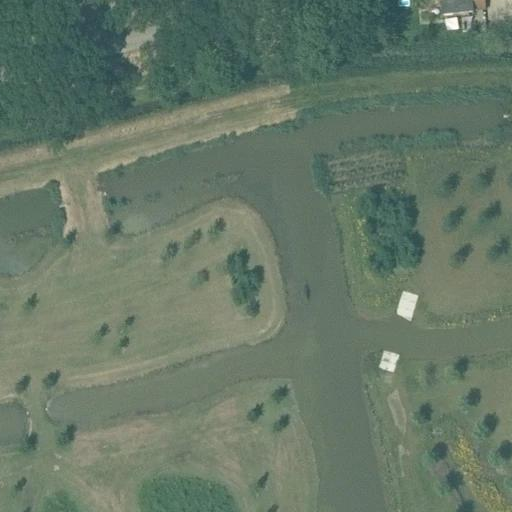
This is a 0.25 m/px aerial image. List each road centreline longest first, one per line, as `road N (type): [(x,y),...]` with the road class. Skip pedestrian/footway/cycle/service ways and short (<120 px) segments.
road 1 (track): [(0,177),(56,167),(73,176),(84,212),(85,245),(31,388),(40,446)]
road 2 (tertiary): [(0,78),(297,0)]
road 3 (track): [(0,34),(128,0)]
